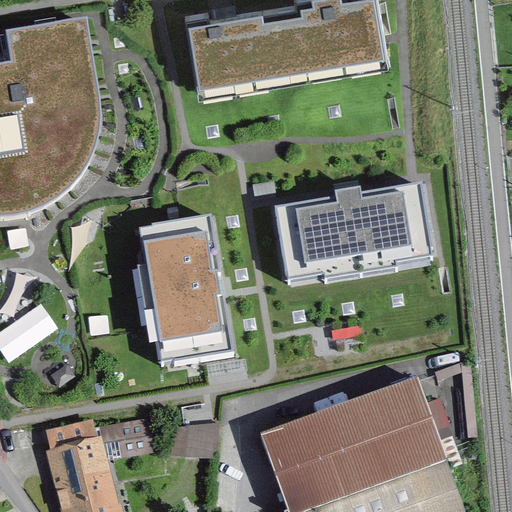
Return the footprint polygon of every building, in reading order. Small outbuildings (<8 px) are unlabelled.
[(285,0),(280,1),(292,74),(387,58),(378,0),(285,0)] [(292,74),(280,1),(185,16),(197,90),(292,74)] [(0,221),(16,220),(29,216),(44,210),(58,202),(70,192),(81,180),(88,167),(95,152),(99,136),(100,120),(99,104),(86,26),(7,39),(13,71),(0,72),(0,221)] [(336,202),(275,213),(286,277),(433,252),(422,188),(361,198),(360,193),(335,198),(336,202)] [(157,331),(168,329),(175,367),(234,357),(211,220),(152,229),(158,267),(147,269),(157,331)] [(0,327),(0,348),(5,359),(59,333),(45,305),(0,327)] [(412,386),(256,443),(281,511),(317,511),(442,466),(412,386)] [(149,421),(119,427),(125,457),(154,451),(149,421)] [(186,428),(182,457),(216,458),(220,425),(186,428)] [(71,511),(111,511),(90,427),(52,436),(71,511)] [(317,511),(461,511),(442,466),(317,511)]
